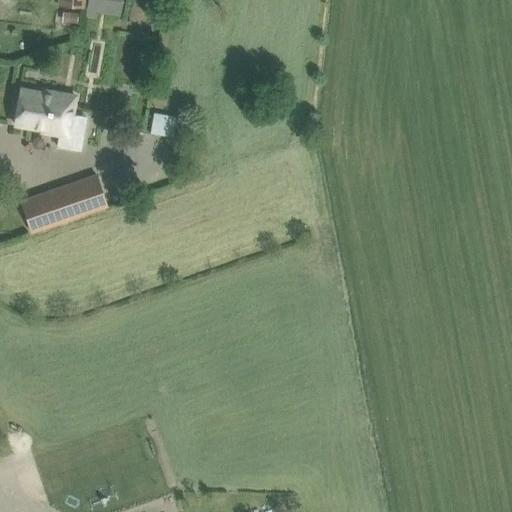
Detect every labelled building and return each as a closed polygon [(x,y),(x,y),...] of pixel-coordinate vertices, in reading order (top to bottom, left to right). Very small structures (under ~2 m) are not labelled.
[(88,0),(85,21),(97,23),(98,15),(121,18),(123,0),(88,0)] [(21,89),(15,124),(43,129),(42,132),(61,135),(64,118),(71,119),(75,96),(42,90),(41,92),(21,89)] [(174,136),(177,116),(153,112),(150,132),(174,136)] [(20,200),(31,233),(109,207),(97,173),(20,200)] [(37,388),(0,400),(0,434),(47,418),(37,388)]
